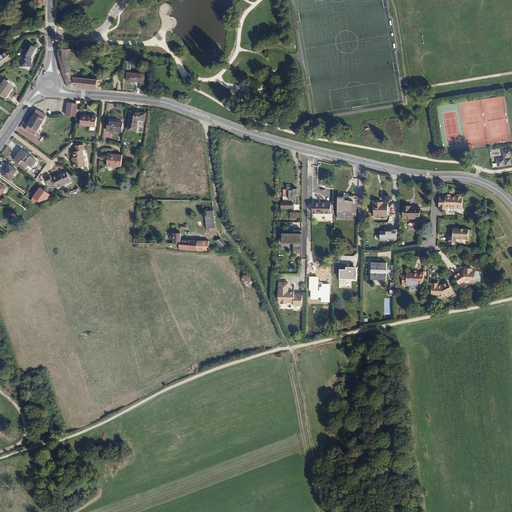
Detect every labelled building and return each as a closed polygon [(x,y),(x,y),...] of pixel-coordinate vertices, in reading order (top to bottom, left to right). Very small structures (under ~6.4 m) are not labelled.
[(35,49),(27,44),(21,55),(21,67),(30,67),(30,57),(35,49)] [(67,56),(67,54),(78,54),(76,50),(74,50),(70,50),(58,50),(59,57),(62,69),(70,67),(67,56)] [(0,56),(0,66),(11,59),(7,52),(0,56)] [(76,88),(73,78),(72,72),(63,74),(68,86),(72,88),(76,88)] [(144,88),(145,74),(127,72),(126,81),(140,82),(139,88),(144,88)] [(102,90),(103,81),(76,78),(73,78),(76,88),(102,90)] [(4,80),(0,85),(0,96),(4,99),(14,87),(4,80)] [(76,117),(77,104),(67,103),(65,116),(76,117)] [(35,136),(46,116),(36,110),(24,130),(35,136)] [(144,121),(145,114),(135,113),(135,114),(130,114),(128,130),(136,131),(137,120),(144,121)] [(95,128),(96,118),(81,116),(80,126),(95,128)] [(122,133),(123,122),(108,121),(106,131),(122,133)] [(85,167),(83,151),(84,151),(84,145),(75,146),(75,152),(73,152),(73,158),(74,162),(72,162),(73,169),(85,167)] [(14,161),(22,150),(20,149),(12,160),(14,161)] [(31,167),(36,160),(22,150),(14,161),(28,171),(31,167)] [(511,165),(511,151),(511,150),(504,151),(505,158),(498,159),(499,167),(511,165)] [(121,168),(122,156),(107,154),(106,167),(121,168)] [(39,160),(38,161),(33,168),(36,171),(32,176),(37,180),(48,164),(43,161),(42,163),(39,160)] [(9,181),(16,171),(9,165),(1,175),(9,181)] [(56,189),(71,181),(66,172),(61,175),(57,177),(57,175),(51,178),(49,175),(44,178),(48,186),(51,185),(52,187),(52,186),(54,185),(56,188),(56,189)] [(40,187),(32,197),(43,205),(51,195),(40,187)] [(296,205),(296,190),(289,190),(289,203),(281,203),(281,209),(294,209),(294,204),(296,205)] [(462,210),(463,198),(462,198),(462,197),(461,196),(457,195),(456,196),(456,198),(451,197),(450,196),(447,195),(445,197),(445,198),(439,198),(439,211),(445,211),(445,208),(447,208),(455,208),(455,210),(462,210)] [(344,198),(338,198),(337,218),(342,218),(342,216),(355,216),(356,201),(354,201),(354,198),(348,198),(348,200),(344,200),(344,198)] [(388,217),(388,205),(383,205),(379,205),(379,202),(373,202),(373,217),(388,217)] [(331,205),(331,204),(312,204),(312,214),(321,214),(331,215),(331,205)] [(420,220),(420,208),(411,208),(411,207),(403,207),(403,220),(420,220)] [(215,222),(213,213),(213,210),(205,210),(205,227),(210,227),(210,231),(219,231),(215,222)] [(386,232),(380,232),(380,241),(389,241),(389,239),(397,240),(397,230),(386,229),(386,232)] [(472,236),(472,231),(469,231),(468,230),(453,229),(452,237),(448,237),(448,245),(455,245),(455,240),(468,240),(468,236),(470,236),(472,236)] [(302,253),(302,233),(293,232),(282,232),(282,242),(293,242),(293,253),(302,253)] [(180,241),(181,234),(169,233),(169,241),(173,241),(173,245),(179,245),(179,250),(196,251),(197,251),(197,241),(180,241)] [(226,245),(221,239),(214,241),(221,250),(226,245)] [(386,281),(387,263),(371,263),(371,281),(386,281)] [(352,268),(346,268),(346,271),(340,271),(339,282),(346,283),(347,280),(357,281),(357,271),(352,271),(352,268)] [(475,283),(475,273),(472,273),(472,272),(472,269),(464,269),(464,271),(463,271),(463,273),(461,274),(459,272),(453,277),(460,287),(465,283),(469,282),(470,284),(474,284),(475,283)] [(481,283),(482,272),(472,272),(472,273),(475,273),(475,283),(481,283)] [(423,285),(423,274),(406,273),(406,277),(406,284),(410,284),(410,287),(413,288),(418,288),(419,285),(423,285)] [(252,283),(247,276),(242,280),(247,287),(252,283)] [(317,277),(310,277),(309,290),(312,290),(312,299),(318,299),(318,297),(321,297),(321,301),(328,301),(329,284),(321,284),(321,283),(317,283),(317,277)] [(406,284),(406,277),(402,277),(402,287),(406,287),(406,286),(408,286),(410,288),(410,287),(410,284),(406,284)] [(303,305),(303,294),(294,294),(294,291),(289,291),(289,282),(280,282),(279,291),(279,298),(280,301),(281,301),(281,302),(282,303),(287,303),(288,302),(288,301),(294,302),(294,305),(303,305)] [(454,295),(448,283),(442,286),(439,286),(439,284),(428,284),(427,296),(438,296),(438,298),(444,298),(446,297),(447,298),(454,295)]
